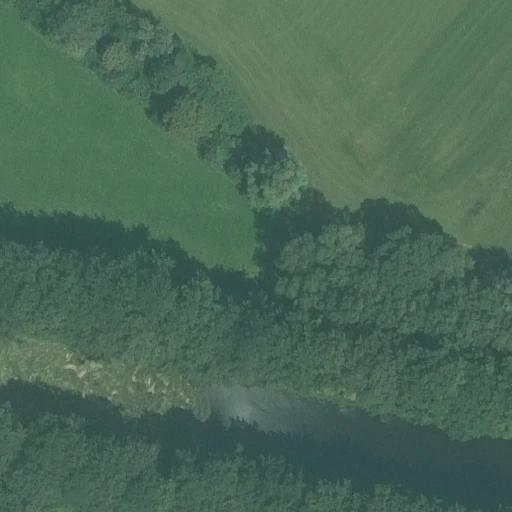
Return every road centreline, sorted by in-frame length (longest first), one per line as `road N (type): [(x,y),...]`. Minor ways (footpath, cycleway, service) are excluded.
road 1 (track): [(511,389),(0,285)]
road 2 (track): [(0,462),(256,511)]
